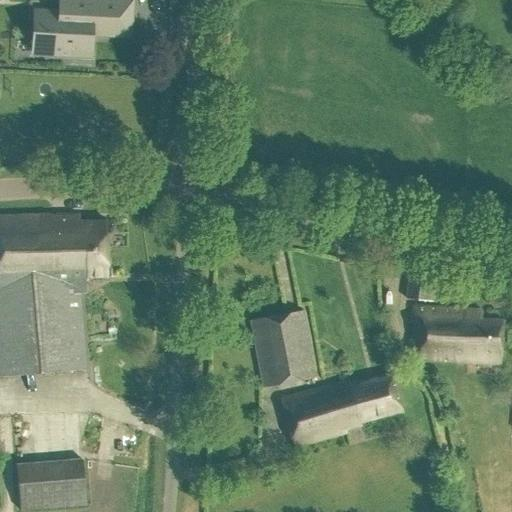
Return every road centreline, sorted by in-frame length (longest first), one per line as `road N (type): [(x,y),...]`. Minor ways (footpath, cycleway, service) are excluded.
road 1 (tertiary): [(188,190),(511,258)]
road 2 (unclassified): [(168,511),(188,190)]
road 3 (unclassified): [(188,190),(200,0)]
road 4 (tertiary): [(0,189),(188,190)]
